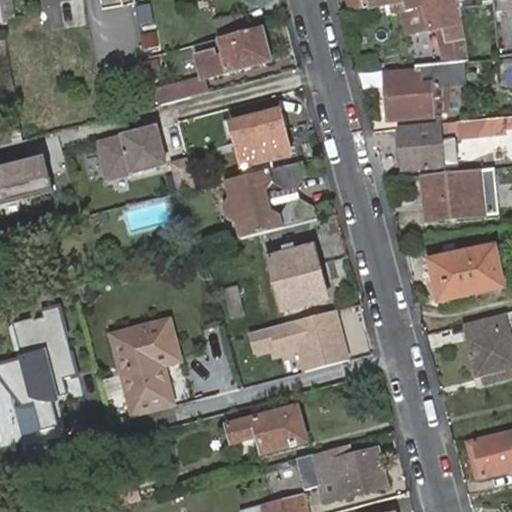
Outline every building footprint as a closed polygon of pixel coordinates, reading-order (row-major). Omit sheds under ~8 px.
[(347,0),(352,15),(369,11),(366,0),(347,0)] [(366,0),(369,11),(401,3),(400,0),(366,0)] [(404,0),(413,32),(430,27),(430,30),(437,28),(444,64),(465,62),(469,62),(466,42),(454,0),(404,0)] [(89,13),(103,76),(145,66),(131,4),(89,13)] [(240,16),(213,23),(218,40),(219,40),(230,37),(245,33),(240,16)] [(269,64),(260,30),(254,31),(230,37),(219,40),(223,55),(224,55),(225,56),(216,58),(215,53),(195,58),(202,81),(269,64)] [(420,72),(388,73),(389,105),(396,105),(397,119),(433,117),(433,114),(432,86),(447,85),(466,84),(465,62),(444,64),(420,67),(420,72)] [(158,91),(161,107),(189,100),(185,84),(158,91)] [(447,85),(432,86),(433,114),(448,113),(447,85)] [(289,155),(279,114),(231,127),(242,168),(289,155)] [(494,119),(458,123),(459,138),(496,134),(494,119)] [(439,128),(400,133),(405,170),(455,165),(452,138),(459,138),(458,123),(439,126),(439,128)] [(153,133),(94,147),(103,183),(162,169),(153,133)] [(187,158),(168,162),(175,192),(193,188),(187,158)] [(44,160),(0,170),(0,207),(53,194),(44,160)] [(302,163),(224,183),(228,199),(222,208),(225,219),(235,224),(239,242),(317,221),(313,208),(298,200),(288,203),(278,213),(270,212),(265,193),(272,189),(286,193),(295,190),(304,175),(302,163)] [(495,169),(424,175),(426,202),(434,201),(435,220),(499,213),(495,169)] [(265,193),(270,212),(278,213),(288,203),(298,200),(295,190),(286,193),(272,189),(265,193)] [(434,201),(426,202),(428,221),(435,220),(434,201)] [(439,301),(503,287),(494,247),(431,261),(439,301)] [(327,302),(313,249),(268,261),(283,313),(327,302)] [(59,310),(14,322),(24,362),(0,368),(0,375),(24,408),(34,405),(41,433),(59,428),(52,400),(67,396),(63,380),(77,376),(59,310)] [(335,310),(272,327),(286,379),(349,362),(335,310)] [(511,331),(511,327),(508,316),(466,326),(470,341),(466,341),(477,379),(487,376),(504,373),(504,378),(511,376),(511,331)] [(164,367),(180,363),(170,323),(112,338),(133,417),(173,406),(164,367)] [(488,382),(504,378),(504,373),(487,376),(488,382)] [(263,454),(307,444),(297,409),(229,427),(233,444),(259,438),(263,454)] [(486,479),(511,472),(511,435),(478,444),(486,479)] [(64,440),(27,445),(29,462),(67,458),(64,440)] [(479,481),(486,479),(478,444),(470,446),(479,481)] [(313,457),(326,503),(382,488),(377,469),(383,467),(379,451),(351,458),(348,447),(313,457)] [(116,509),(140,503),(130,463),(106,470),(116,509)] [(389,487),(383,467),(377,469),(382,488),(389,487)] [(306,511),(303,498),(262,508),(263,511),(306,511)]
